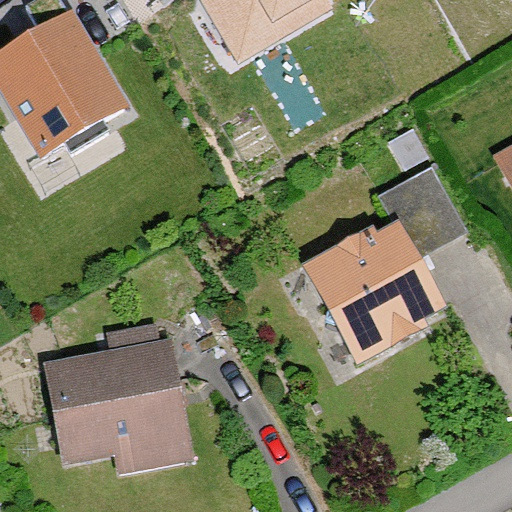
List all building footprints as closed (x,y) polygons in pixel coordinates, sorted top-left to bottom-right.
[(187,0),(232,74),(331,14),(324,4),(330,0),(187,0)] [(70,17),(0,58),(0,98),(41,167),(128,114),(70,17)] [(374,224),(278,269),(323,362),(417,318),(394,270),(467,235),(427,150),(355,184),(374,224)] [(511,162),(490,174),(511,214),(511,162)] [(160,325),(26,354),(48,456),(98,445),(106,483),(190,465),(160,325)]
